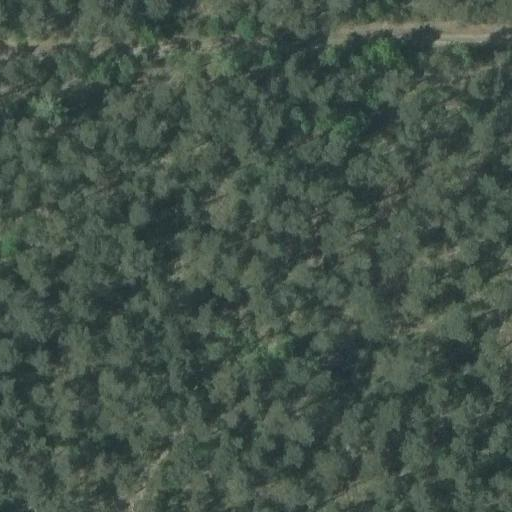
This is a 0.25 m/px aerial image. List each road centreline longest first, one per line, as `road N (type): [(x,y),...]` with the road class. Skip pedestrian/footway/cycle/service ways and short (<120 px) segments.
road 1 (unknown): [(0,97),(287,81),(511,80)]
road 2 (track): [(511,43),(341,41),(0,56)]
